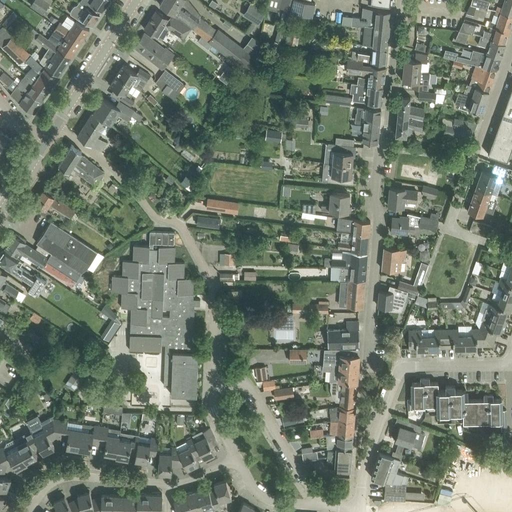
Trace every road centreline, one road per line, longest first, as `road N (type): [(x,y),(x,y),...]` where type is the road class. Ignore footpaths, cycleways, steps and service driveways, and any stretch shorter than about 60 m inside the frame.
road 1 (residential): [(368,368),(373,205),(401,0)]
road 2 (residential): [(219,384),(211,374),(214,288),(181,226),(154,214),(124,176),(57,126)]
road 3 (residential): [(358,508),(367,449),(398,371),(511,358)]
road 4 (residential): [(450,221),(511,53)]
road 5 (residential): [(219,384),(248,385),(326,506)]
road 6 (residential): [(29,511),(62,477),(167,483)]
road 7 (tertiary): [(57,126),(136,0)]
